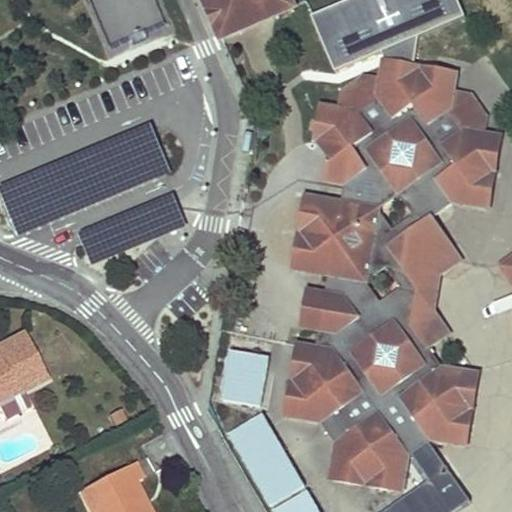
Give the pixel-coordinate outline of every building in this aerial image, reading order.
[(94,0),(112,43),(163,22),(153,0),(94,0)] [(292,8),(289,0),(204,0),(221,38),(239,30),(234,18),(269,3),(274,15),(292,8)] [(454,0),(353,0),(313,17),(335,70),(462,18),(454,0)] [(269,3),(234,18),(239,30),(274,15),(269,3)] [(334,147),(352,150),(345,186),(342,205),(307,199),(294,270),(330,276),(326,296),(320,332),(317,349),(299,346),(286,418),(322,425),(337,445),(331,480),(404,492),(409,455),(427,482),(381,511),(454,511),(470,502),(430,441),(466,447),(478,375),(443,369),(429,349),(449,335),(419,292),(461,262),(431,220),(452,205),(488,211),(501,139),(483,136),(486,118),(470,97),(453,94),(456,76),(384,63),(381,81),(364,78),(343,93),(340,111),(322,108),(316,144),(334,147)] [(352,150),(334,147),(328,182),(345,186),(352,150)] [(326,296),(309,293),(303,329),(320,332),(326,296)] [(0,404),(24,393),(49,380),(24,333),(0,346),(0,357),(1,359),(0,359),(0,404)] [(270,360),(231,353),(223,402),(261,409),(270,360)] [(0,408),(6,420),(31,408),(24,393),(0,404),(0,408)] [(128,421),(122,410),(110,416),(116,427),(128,421)] [(263,417),(229,436),(271,509),(305,489),(263,417)] [(143,511),(142,511),(138,503),(145,500),(137,484),(143,481),(134,465),(101,482),(109,497),(102,501),(107,511),(150,511),(149,509),(143,511)] [(107,511),(102,501),(109,497),(101,482),(80,493),(90,511),(107,511)] [(318,511),(307,493),(275,511),(318,511)] [(143,511),(149,509),(145,500),(138,503),(142,511),(143,511)]
